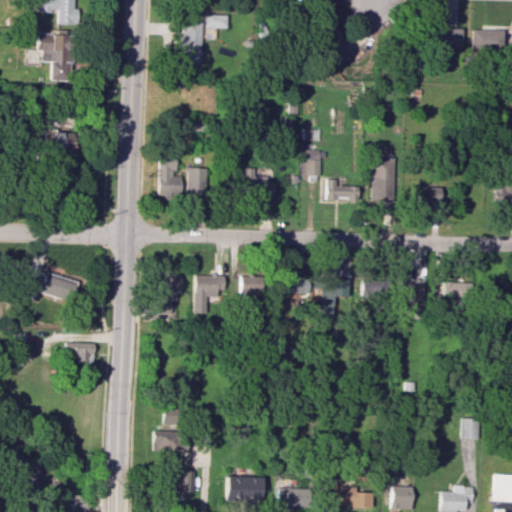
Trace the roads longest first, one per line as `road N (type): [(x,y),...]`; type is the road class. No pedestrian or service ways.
road 1 (residential): [(511,243),(0,229)]
road 2 (tertiary): [(111,477),(133,0)]
